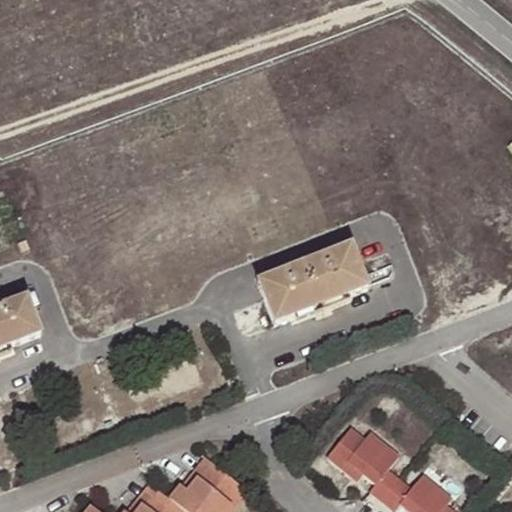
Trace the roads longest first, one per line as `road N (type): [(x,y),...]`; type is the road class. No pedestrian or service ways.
road 1 (residential): [(254,408),(511,312)]
road 2 (residential): [(0,503),(254,408)]
road 3 (residential): [(254,408),(278,480),(316,511)]
